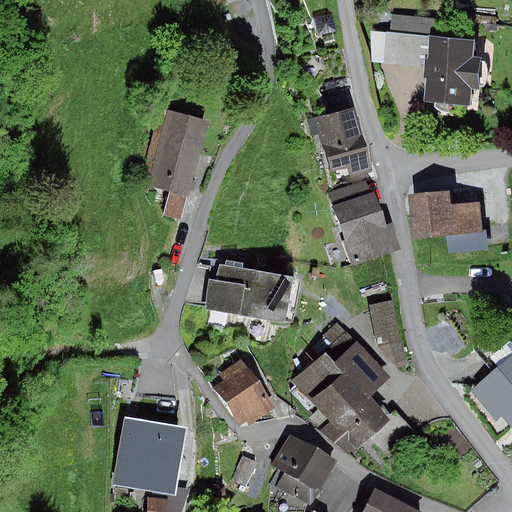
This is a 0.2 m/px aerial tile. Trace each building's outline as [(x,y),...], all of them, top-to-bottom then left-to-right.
[(496,49),(391,40),(388,70),(436,74),(433,106),(491,111),(496,49)] [(356,103),(316,114),(333,171),(351,165),(354,175),(376,169),(356,103)] [(214,120),(168,107),(147,178),(193,191),(214,120)] [(461,188),(419,190),(421,236),(492,232),(490,201),(462,202),(461,188)] [(373,190),(333,203),(354,265),(394,252),(373,190)] [(310,278),(218,262),(209,309),(301,326),(310,278)] [(398,306),(372,309),(382,344),(400,371),(413,369),(398,306)] [(387,384),(338,332),(287,381),(355,452),(384,424),(365,404),(387,384)] [(229,379),(219,385),(246,426),(276,406),(245,359),(225,372),(229,379)] [(511,371),(485,393),(511,427),(511,371)] [(187,432),(144,423),(130,486),(173,496),(187,432)] [(340,458),(296,438),(273,487),(317,508),(340,458)] [(407,511),(373,494),(363,511),(407,511)]
